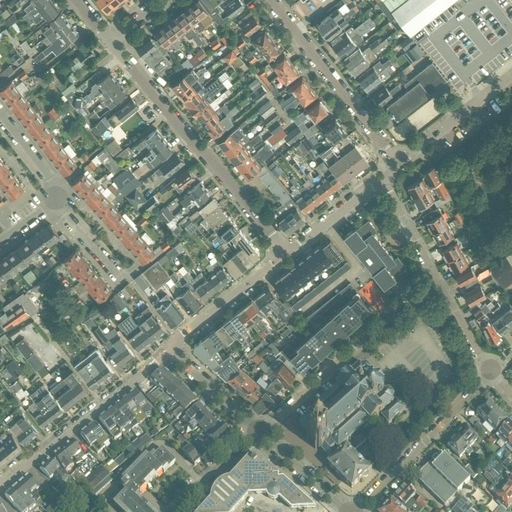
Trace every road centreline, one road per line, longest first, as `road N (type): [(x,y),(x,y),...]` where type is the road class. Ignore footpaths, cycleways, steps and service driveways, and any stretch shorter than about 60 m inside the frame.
road 1 (residential): [(286,253),(110,42)]
road 2 (residential): [(432,274),(260,433)]
road 3 (residential): [(0,482),(167,350)]
road 4 (residential): [(270,0),(399,163)]
road 5 (residential): [(490,372),(355,511)]
road 6 (residential): [(167,350),(286,253)]
road 7 (residential): [(399,163),(511,76)]
road 8 (residential): [(260,433),(167,350)]
road 9 (residential): [(286,253),(382,178)]
